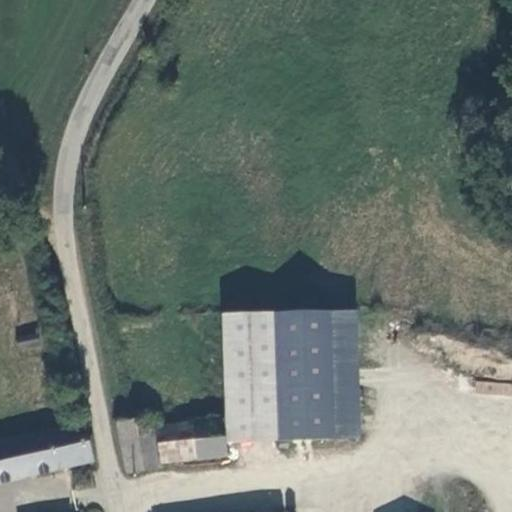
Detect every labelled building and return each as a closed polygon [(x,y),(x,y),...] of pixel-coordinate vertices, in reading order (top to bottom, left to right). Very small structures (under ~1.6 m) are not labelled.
[(266,311),(214,313),(217,417),(220,443),(271,439),(266,311)] [(349,311),(266,311),(271,439),(355,437),(349,311)] [(511,383),(476,381),(475,392),(511,395),(511,385),(511,383)] [(155,464),(150,425),(147,416),(111,422),(120,465),(128,472),(156,468),(155,464)] [(220,443),(217,417),(189,420),(193,458),(221,454),(220,443)] [(155,464),(193,458),(189,420),(150,425),(155,464)] [(0,483),(96,465),(85,424),(0,439),(0,483)]
